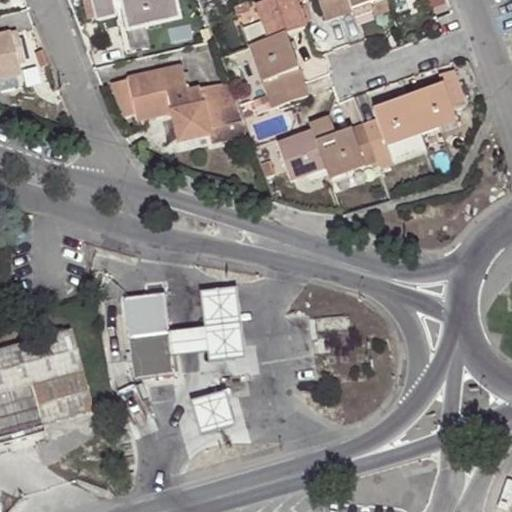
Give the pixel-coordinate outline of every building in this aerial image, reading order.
[(89,0),(94,18),(113,14),(110,2),(117,0),(118,0),(126,27),(179,14),(175,0),(89,0)] [(293,0),(268,0),(254,5),(266,40),(247,47),(269,110),(307,96),(283,34),(303,27),(293,0)] [(319,0),(326,19),(380,0),(319,0)] [(0,78),(15,75),(8,47),(17,45),(14,32),(0,34),(0,78)] [(43,59),(36,44),(29,47),(36,62),(43,59)] [(207,143),(244,130),(225,75),(188,88),(181,65),(115,83),(122,113),(127,112),(129,121),(166,112),(174,144),(206,136),(207,143)] [(311,132),(275,144),(287,178),(322,166),(327,178),(374,161),(389,156),(386,146),(419,134),(453,122),(450,113),(465,108),(452,72),(437,77),(440,85),(373,109),(376,120),(335,135),(327,116),(307,123),(311,132)] [(386,146),(389,156),(392,165),(425,153),(419,134),(386,146)] [(389,156),(374,161),(377,171),(392,165),(389,156)] [(233,289),(200,293),(204,322),(205,330),(207,352),(209,364),(241,361),(236,315),(233,289)] [(165,296),(124,302),(136,382),(176,377),(173,357),(170,336),(165,296)] [(187,334),(170,336),(173,357),(190,354),(207,352),(205,330),(187,334)] [(68,333),(0,350),(0,444),(41,434),(40,429),(90,417),(68,333)] [(225,395),(189,407),(193,418),(198,435),(234,423),(229,408),(225,395)]
